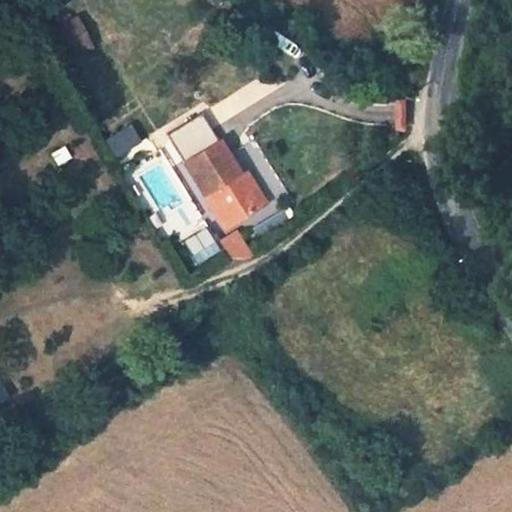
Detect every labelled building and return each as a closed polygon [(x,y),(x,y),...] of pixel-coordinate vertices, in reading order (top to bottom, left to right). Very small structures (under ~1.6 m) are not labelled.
[(84,0),(66,0),(84,16),(92,7),(84,0)] [(76,17),(58,26),(74,55),(92,47),(76,17)] [(405,131),(403,100),(391,100),(392,132),(405,131)] [(114,157),(142,143),(133,125),(104,138),(114,157)] [(212,143),(204,130),(181,146),(188,158),(212,143)] [(183,162),(184,164),(224,228),(261,205),(240,171),(219,139),(212,143),(188,158),(183,162)] [(50,151),(57,167),(73,160),(66,144),(50,151)] [(244,168),(240,171),(261,205),(265,203),(244,168)] [(247,220),(257,235),(281,220),(272,204),(247,220)] [(241,231),(220,237),(227,264),(249,257),(241,231)] [(358,459),(345,466),(358,491),(371,484),(358,459)]
